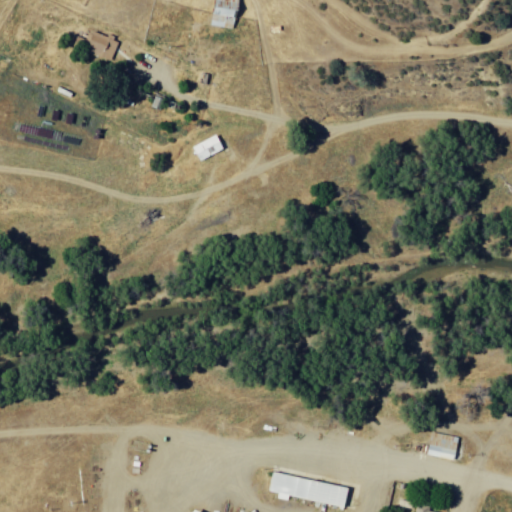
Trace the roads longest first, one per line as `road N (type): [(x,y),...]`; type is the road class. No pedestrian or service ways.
road 1 (track): [(283,154),(257,0),(320,14),(350,40),(379,49),(460,51),(511,32)]
road 2 (track): [(283,154),(335,123),(406,108),(511,119)]
road 3 (track): [(308,448),(511,484)]
road 4 (track): [(140,291),(187,217),(283,154)]
